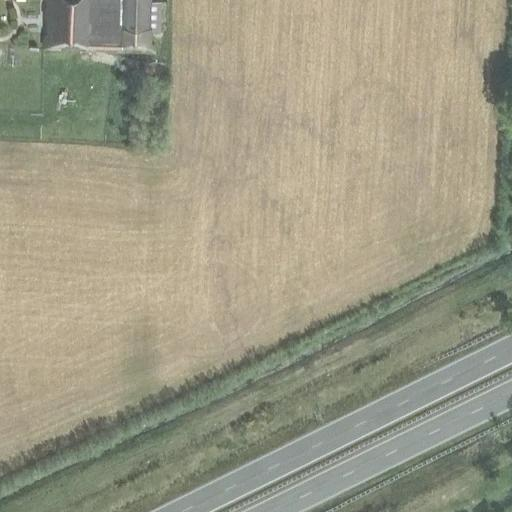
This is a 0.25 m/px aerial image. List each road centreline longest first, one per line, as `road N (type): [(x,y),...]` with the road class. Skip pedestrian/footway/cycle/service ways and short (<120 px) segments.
road 1 (trunk): [(511,350),(184,511)]
road 2 (trunk): [(277,511),(511,396)]
